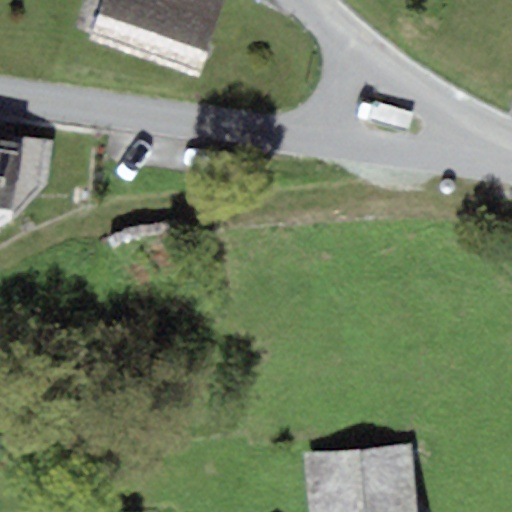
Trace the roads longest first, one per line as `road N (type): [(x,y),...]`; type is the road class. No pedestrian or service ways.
road 1 (residential): [(0,89),(467,149)]
road 2 (residential): [(309,0),(467,149)]
